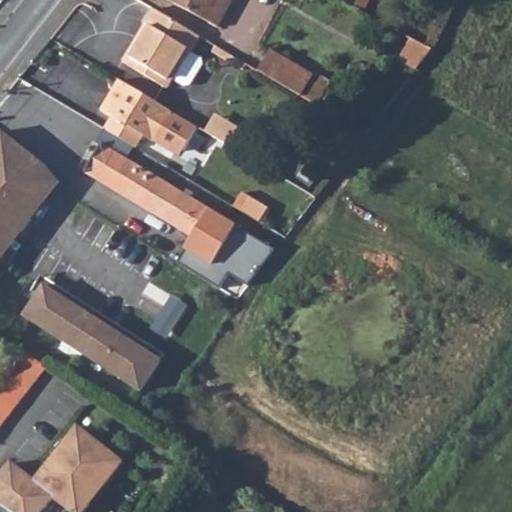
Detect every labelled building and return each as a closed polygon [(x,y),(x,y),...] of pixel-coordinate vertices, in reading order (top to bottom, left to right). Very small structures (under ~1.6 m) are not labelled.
[(173,0),(172,2),(206,21),(216,0),(173,0)] [(216,0),(206,21),(218,28),(233,0),(216,0)] [(130,67),(167,90),(174,78),(170,75),(185,51),(189,53),(199,36),(154,9),(144,24),(152,30),(130,67)] [(122,62),(130,67),(152,30),(144,24),(122,62)] [(262,72),(337,113),(350,89),(275,48),(262,72)] [(174,78),(180,81),(188,79),(196,64),(194,56),(189,53),(185,51),(170,75),(174,78)] [(105,129),(137,149),(145,136),(175,154),(185,151),(199,128),(120,81),(102,110),(112,117),(105,129)] [(3,131),(0,134),(0,259),(57,182),(43,164),(3,131)] [(85,173),(194,240),(203,225),(220,236),(228,223),(102,145),(85,173)] [(245,194),(236,208),(261,224),(270,209),(245,194)] [(195,275),(219,290),(234,265),(209,251),(200,267),(195,275)] [(45,286),(161,360),(165,354),(49,280),(45,286)] [(45,286),(26,316),(142,390),(161,360),(45,286)] [(0,426),(48,367),(25,351),(23,353),(0,382),(0,426)] [(11,464),(0,477),(0,506),(8,511),(34,511),(39,507),(43,511),(53,499),(69,511),(83,511),(89,505),(85,502),(99,484),(103,488),(122,464),(78,428),(34,483),(11,464)]
